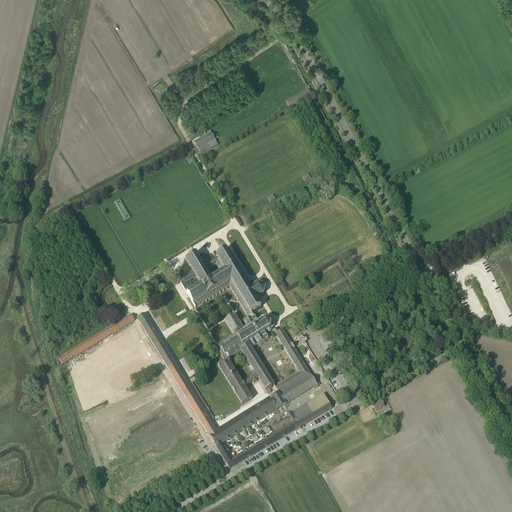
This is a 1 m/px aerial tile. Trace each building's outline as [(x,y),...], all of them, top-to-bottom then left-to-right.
[(312,97),(308,89),(285,101),(290,109),(312,97)] [(198,141),(194,143),(200,154),(218,145),(216,142),(214,139),(218,137),(215,133),(214,134),(212,135),(211,134),(198,141)] [(307,174),(302,177),(305,182),(310,179),(307,174)] [(314,194),(276,214),(278,217),(281,216),(280,215),(313,197),(313,198),(316,197),(314,194)] [(272,195),(267,198),(270,203),(275,200),(272,195)] [(120,200),(114,203),(125,222),(130,218),(120,200)] [(197,255),(196,254),(185,261),(186,262),(193,273),(178,282),(195,308),(229,288),(247,317),(238,323),(234,316),(224,322),(232,335),(215,347),(223,360),(225,362),(217,366),(242,406),(252,400),(245,388),(252,383),(253,384),(257,382),(256,381),(258,379),(267,395),(272,392),(269,389),(274,386),(251,349),(258,345),(259,347),(266,343),(265,341),(268,339),(269,339),(269,338),(269,337),(269,336),(268,335),(267,335),(266,335),(264,333),(267,331),(269,333),(271,332),(272,330),(271,330),(272,329),(274,328),(274,326),(273,324),(272,324),(273,324),(273,321),(272,320),(270,319),(269,320),(269,319),(268,317),(266,317),(265,317),(264,318),(263,318),(262,317),(260,319),(259,320),(260,322),(258,323),(256,321),(257,321),(257,320),(258,319),(258,318),(257,318),(257,317),(256,317),(256,316),(255,316),(254,317),(253,317),(251,314),(261,307),(256,299),(264,294),(265,289),(262,284),(257,283),(250,288),(227,250),(216,257),(216,258),(217,259),(203,267),(196,255),(197,255)] [(298,283),(287,289),(284,282),(278,285),(283,295),(284,295),(283,293),(288,291),(289,294),(301,288),(298,283)] [(66,355),(58,359),(62,366),(68,362),(135,322),(130,315),(66,355)] [(318,387),(312,378),(310,376),(311,375),(306,368),(283,330),(278,332),(275,328),(272,330),(285,351),(298,373),(275,388),(277,392),(216,431),(144,315),(137,319),(229,470),(300,428),(303,426),(331,409),(323,395),(322,394),(291,414),(285,417),(286,418),(271,427),(275,433),(232,459),(223,444),(266,417),(312,388),(313,390),(318,387)] [(380,400),(371,405),(371,406),(375,412),(385,407),(380,400)]
